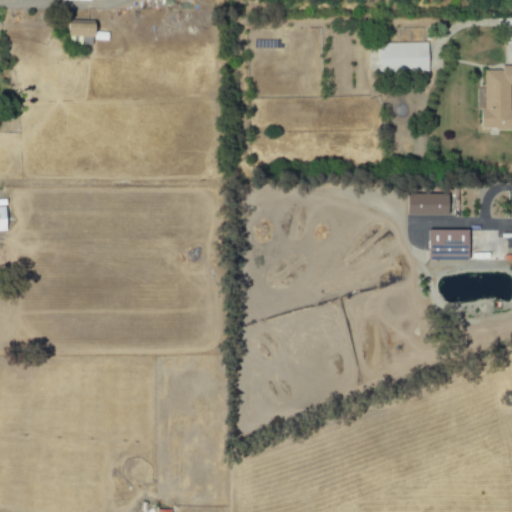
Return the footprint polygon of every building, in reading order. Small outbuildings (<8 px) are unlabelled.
[(62,35),(90,36),(90,20),(63,19),(62,35)] [(88,45),(88,37),(67,36),(66,44),(88,45)] [(425,43),(374,44),(375,72),(425,71),(425,43)] [(507,129),(508,84),(511,84),(511,65),(498,66),(498,70),(481,70),(481,88),(475,88),(475,129),(507,129)] [(443,215),(444,194),(403,194),(402,215),(443,215)] [(464,230),(424,230),(424,260),(463,261),(464,230)]
